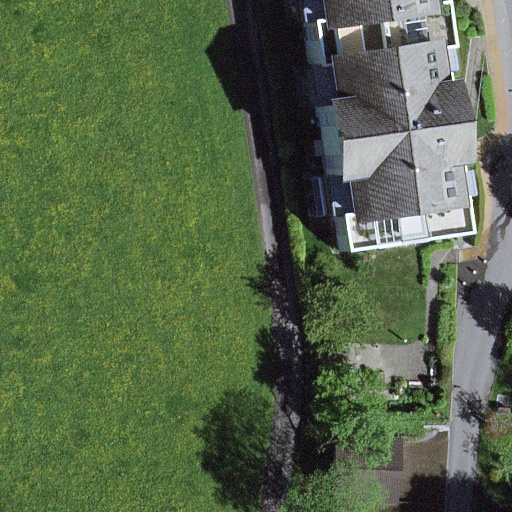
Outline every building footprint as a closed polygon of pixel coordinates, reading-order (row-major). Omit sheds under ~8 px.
[(302,22),(313,20),(310,0),(290,0),(294,23),(302,22)] [(310,0),(313,20),(414,5),(412,0),(310,0)] [(314,107),(324,177),(336,175),(342,214),(330,216),(336,253),(460,235),(454,198),(442,199),(439,174),(451,173),(445,107),(441,107),(437,75),(424,76),(421,51),(442,48),(436,2),(414,5),(313,20),(302,22),(308,68),(320,66),(326,106),(314,107)] [(437,75),(446,73),(442,48),(421,51),(424,76),(437,75)] [(314,107),(326,106),(320,66),(308,68),(300,69),(306,109),(314,107)] [(454,198),(462,196),(459,172),(451,173),(439,174),(442,199),(454,198)] [(336,175),(324,177),(309,179),(315,218),(330,216),(342,214),(336,175)] [(335,441),(332,500),(392,503),(394,443),(335,441)]
